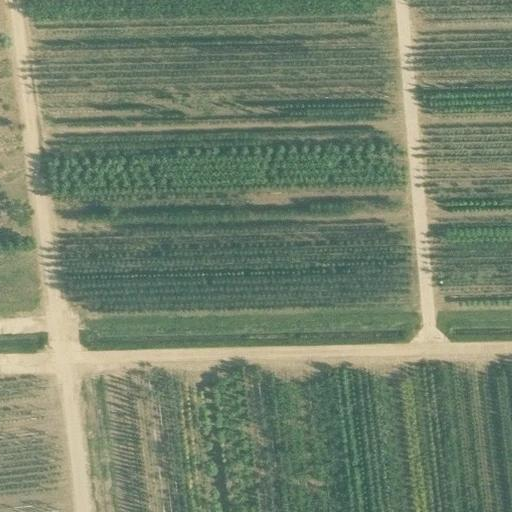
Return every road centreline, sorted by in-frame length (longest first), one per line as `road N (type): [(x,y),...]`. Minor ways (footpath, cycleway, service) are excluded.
road 1 (track): [(511,347),(64,364),(11,0)]
road 2 (track): [(64,364),(80,511)]
